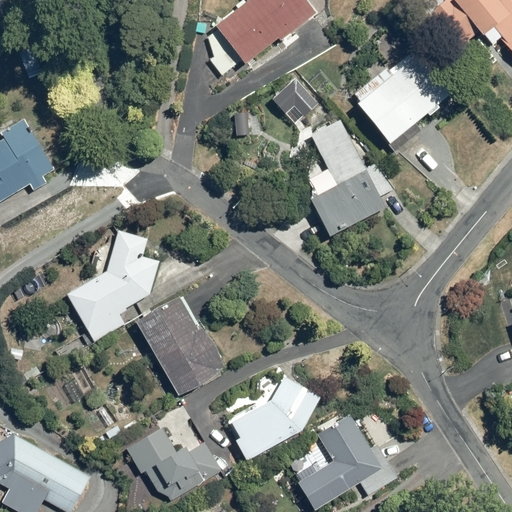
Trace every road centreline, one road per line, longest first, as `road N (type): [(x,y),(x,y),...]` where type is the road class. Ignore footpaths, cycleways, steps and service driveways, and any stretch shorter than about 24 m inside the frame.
road 1 (residential): [(149,164),(343,302),(408,307)]
road 2 (residential): [(408,307),(428,383),(510,511)]
road 3 (residential): [(408,307),(511,182)]
